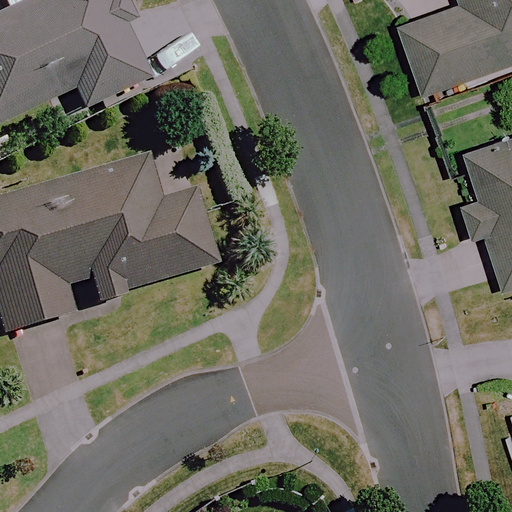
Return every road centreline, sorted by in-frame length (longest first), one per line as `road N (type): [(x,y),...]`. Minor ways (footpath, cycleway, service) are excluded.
road 1 (residential): [(392,349),(262,0)]
road 2 (residential): [(72,511),(107,468),(185,417),(392,349)]
road 3 (residential): [(421,511),(392,349)]
